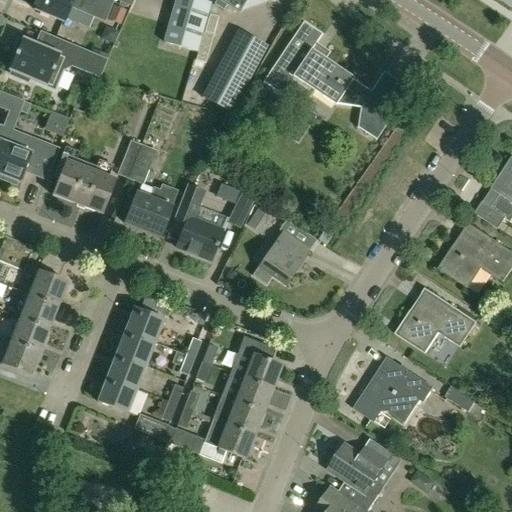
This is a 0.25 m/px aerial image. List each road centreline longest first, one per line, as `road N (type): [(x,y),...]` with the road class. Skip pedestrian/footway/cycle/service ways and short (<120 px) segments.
road 1 (residential): [(325,341),(510,74)]
road 2 (residential): [(325,341),(122,264)]
road 3 (residential): [(263,511),(325,341)]
road 4 (residential): [(61,408),(122,264)]
road 5 (secondary): [(510,74),(402,0)]
road 6 (residential): [(122,264),(0,217)]
